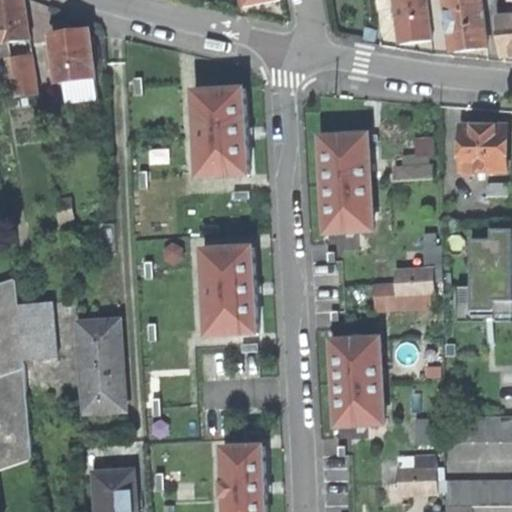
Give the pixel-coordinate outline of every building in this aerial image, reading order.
[(0,44),(10,43),(31,40),(25,0),(10,0),(6,1),(0,1),(0,44)] [(433,40),(427,0),(394,0),(401,45),(418,42),(433,40)] [(489,49),(482,0),(445,0),(452,53),(470,51),(489,49)] [(511,16),(498,18),(502,58),(511,56),(511,16)] [(64,83),(97,79),(90,31),(71,34),(53,36),(54,47),(48,48),(51,71),(58,70),(59,84),(64,83)] [(10,43),(0,44),(0,57),(12,55),(10,43)] [(26,97),(39,95),(34,56),(22,57),(26,97)] [(14,98),(26,97),(22,57),(9,59),(14,98)] [(97,79),(64,83),(67,105),(99,101),(97,79)] [(201,179),(251,176),(248,133),(246,90),(196,93),(201,179)] [(475,176),(475,172),(508,172),(509,127),(480,127),(463,127),(462,172),(466,172),(466,176),(475,176)] [(324,138),(326,186),(372,184),(370,136),(347,137),(324,138)] [(441,144),(417,146),(417,157),(442,156),(441,144)] [(396,182),(435,180),(434,168),(396,170),(396,182)] [(328,234),(374,232),(372,184),(326,186),(327,211),(328,234)] [(511,185),(490,185),(490,199),(511,199),(511,185)] [(72,199),(56,201),(60,228),(67,226),(67,222),(75,220),(72,199)] [(101,256),(117,256),(115,224),(100,225),(101,256)] [(492,241),(471,241),(472,292),(472,302),(495,302),(511,301),(511,230),(492,231),(492,241)] [(428,235),(428,272),(437,272),(438,282),(446,282),(446,248),(440,247),(440,235),(428,235)] [(209,338),(259,335),(257,292),(255,248),(204,251),(209,338)] [(399,273),(400,285),(400,295),(438,294),(438,282),(437,272),(428,272),(399,273)] [(0,471),(32,460),(24,361),(19,306),(17,281),(0,286),(0,471)] [(379,285),(380,311),(439,309),(438,294),(400,295),(400,285),(379,285)] [(495,322),(495,302),(472,302),(472,292),(459,292),(459,323),(495,322)] [(511,301),(495,302),(495,322),(511,322),(511,301)] [(24,361),(58,358),(53,303),(19,306),(24,361)] [(86,414),(126,412),(123,354),(121,323),(81,325),(86,414)] [(339,363),(340,383),(386,381),(383,339),(368,340),(368,338),(356,339),(356,341),(338,342),(339,363)] [(343,428),(389,424),(386,381),(340,383),(342,411),(343,428)] [(447,443),(511,442),(511,416),(447,417),(447,443)] [(416,446),(443,446),(443,420),(416,420),(416,446)] [(229,500),(229,511),(269,511),(269,489),(268,448),(228,450),(229,484),(226,484),(226,500),(229,500)] [(437,470),(436,456),(399,458),(400,472),(437,470)] [(439,493),(437,470),(400,472),(401,495),(439,493)] [(97,511),(138,511),(137,492),(136,472),(95,474),(97,511)] [(473,511),(474,508),(511,507),(511,480),(446,481),(446,511),(473,511)]
